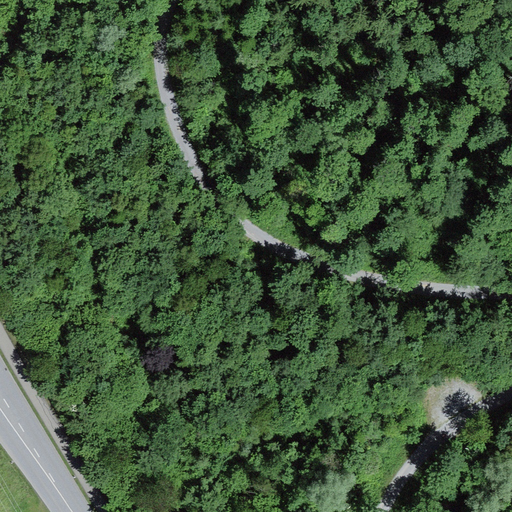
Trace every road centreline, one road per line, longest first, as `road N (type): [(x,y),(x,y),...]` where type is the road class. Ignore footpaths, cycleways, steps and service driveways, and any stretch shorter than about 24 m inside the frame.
road 1 (track): [(511,291),(369,278),(253,233),(213,195),(184,141),(166,85),(171,0)]
road 2 (track): [(511,390),(442,430),(384,511)]
road 3 (primary): [(72,511),(0,399)]
